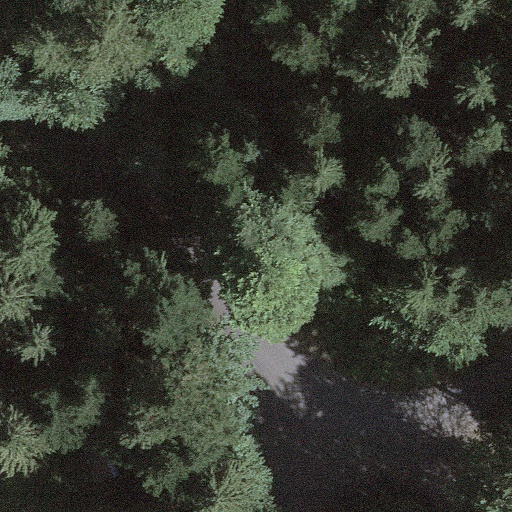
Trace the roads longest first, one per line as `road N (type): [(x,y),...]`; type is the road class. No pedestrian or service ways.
road 1 (unclassified): [(511,360),(440,416),(357,418),(285,364),(125,179),(0,97)]
road 2 (track): [(214,511),(357,418),(416,511)]
